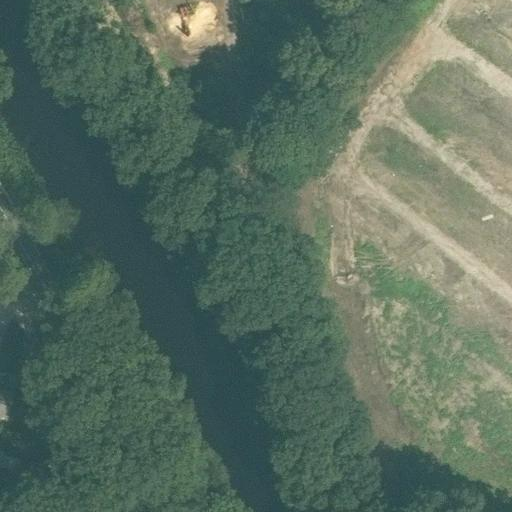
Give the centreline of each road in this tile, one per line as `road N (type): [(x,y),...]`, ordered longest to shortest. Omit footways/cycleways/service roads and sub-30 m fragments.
road 1 (secondary): [(150,511),(0,210)]
road 2 (track): [(215,247),(222,199),(350,0)]
road 3 (unclassified): [(322,511),(215,247)]
